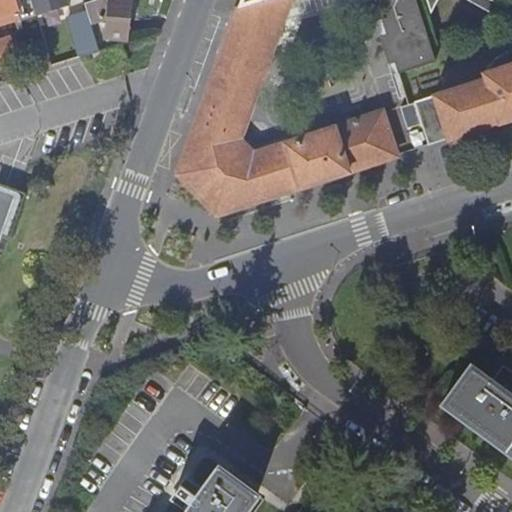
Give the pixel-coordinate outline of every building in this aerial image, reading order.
[(0,0),(0,30),(25,22),(17,0),(0,0)] [(39,18),(39,16),(33,0),(20,0),(27,21),(39,18)] [(69,0),(33,0),(39,16),(71,6),(69,0)] [(99,0),(87,4),(93,24),(111,18),(109,38),(128,40),(133,0),(99,0)] [(242,141),(292,0),(262,0),(243,6),(181,175),(219,214),(302,187),(360,169),(398,156),(384,113),(345,126),(289,144),(257,155),(242,141)] [(417,0),(386,0),(388,1),(392,16),(387,18),(391,33),(384,35),(393,63),(399,61),(402,72),(436,61),(417,0)] [(437,0),(427,0),(432,12),(437,0)] [(511,12),(491,0),(469,0),(511,24),(511,12)] [(102,51),(93,24),(87,4),(86,1),(71,6),(86,56),(97,53),(102,51)] [(0,60),(7,82),(30,74),(28,69),(23,70),(12,38),(0,41),(0,60)] [(102,51),(97,53),(103,70),(130,62),(124,44),(102,51)] [(490,69),(487,75),(511,67),(511,52),(508,54),(504,56),(497,62),(490,69)] [(40,71),(54,66),(50,55),(36,59),(40,71)] [(396,74),(402,72),(399,61),(393,63),(396,74)] [(511,67),(487,75),(488,82),(436,99),(419,104),(432,145),(450,139),(511,118),(511,67)] [(0,244),(18,193),(0,186),(0,244)] [(511,378),(507,381),(504,376),(500,382),(496,379),(494,382),(473,367),(445,405),(511,454),(511,378)] [(507,381),(511,378),(511,372),(505,367),(496,379),(500,382),(504,376),(507,381)] [(244,511),(256,495),(219,468),(201,489),(190,481),(174,503),(186,511),(185,511),(244,511)]
